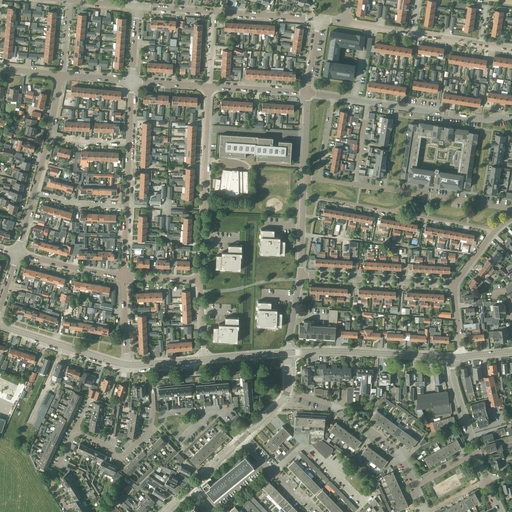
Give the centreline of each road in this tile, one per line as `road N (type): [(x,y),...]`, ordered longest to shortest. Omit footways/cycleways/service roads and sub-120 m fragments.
road 1 (residential): [(496,229),(303,194)]
road 2 (residential): [(200,280),(208,86)]
road 3 (residential): [(414,486),(401,455),(342,410),(286,394)]
road 4 (residential): [(450,357),(287,353)]
road 5 (residential): [(511,209),(353,184)]
road 6 (residential): [(75,431),(124,455),(152,420),(148,364)]
road 7 (residential): [(454,283),(300,274)]
road 8 (residential): [(511,115),(488,120),(366,102)]
road 9 (unclassified): [(0,325),(126,364)]
